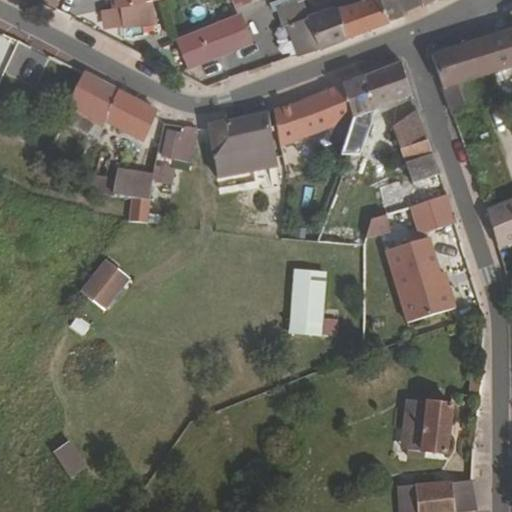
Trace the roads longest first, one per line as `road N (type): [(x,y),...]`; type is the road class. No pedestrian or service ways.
road 1 (residential): [(500,511),(498,307),(415,35)]
road 2 (unclassified): [(415,35),(201,114),(0,15)]
